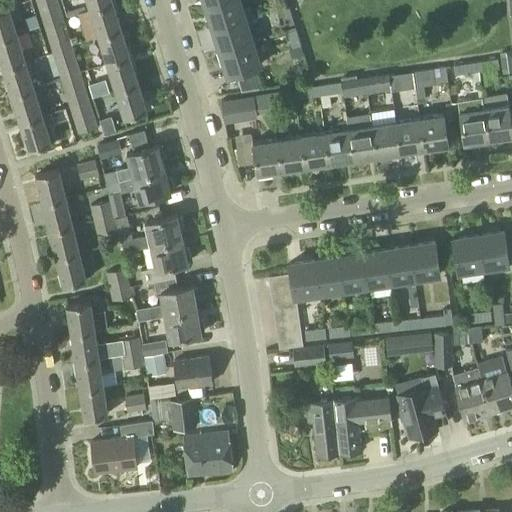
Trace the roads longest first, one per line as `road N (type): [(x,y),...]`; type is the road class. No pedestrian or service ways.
road 1 (residential): [(221,227),(511,184)]
road 2 (residential): [(262,497),(246,334),(221,227)]
road 3 (tertiary): [(262,497),(394,479),(511,447)]
road 4 (residential): [(221,227),(154,0)]
road 5 (residential): [(61,511),(26,301)]
road 6 (tertiary): [(73,511),(262,497)]
